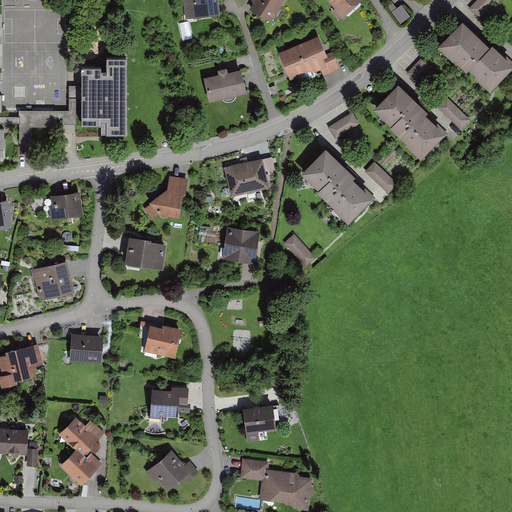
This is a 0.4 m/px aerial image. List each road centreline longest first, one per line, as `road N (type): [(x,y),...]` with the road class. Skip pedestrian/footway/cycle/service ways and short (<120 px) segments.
road 1 (residential): [(448,0),(357,84),(303,118),(227,146),(103,173)]
road 2 (residential): [(204,506),(218,478),(206,338),(182,304)]
road 3 (residential): [(0,499),(204,506)]
road 4 (residential): [(96,308),(103,173)]
